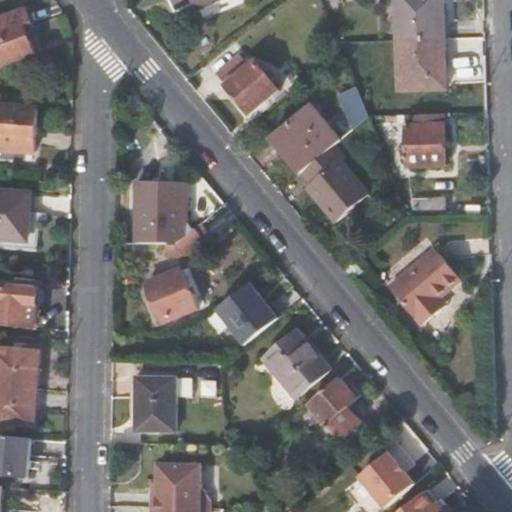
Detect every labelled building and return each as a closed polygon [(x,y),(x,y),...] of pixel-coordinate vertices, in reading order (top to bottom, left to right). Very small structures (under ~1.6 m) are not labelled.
[(199,11),(223,0),(173,0),(178,10),(196,3),(199,11)] [(398,0),(400,41),(442,40),(441,14),(446,13),(445,0),(398,0)] [(0,67),(35,56),(34,51),(40,49),(27,10),(0,19),(0,67)] [(451,13),(446,13),(441,14),(442,40),(452,39),(451,13)] [(452,64),(452,39),(442,40),(442,64),(447,64),(452,64)] [(448,92),(447,64),(442,64),(442,40),(400,41),(402,93),(448,92)] [(255,61),(249,66),(239,55),(217,74),(253,117),(282,93),(255,61)] [(339,95),(350,135),(370,117),(367,111),(357,86),(339,95)] [(305,172),(306,173),(338,145),(344,140),(312,103),(275,136),(305,172)] [(0,150),(35,153),(39,109),(0,105),(0,150)] [(448,168),(446,114),(407,116),(410,169),(448,168)] [(349,156),(338,145),(306,173),(317,184),(332,201),(326,205),(342,222),(373,194),(344,161),(349,156)] [(136,232),(136,246),(177,247),(192,233),(185,225),(186,191),(180,183),(159,183),(159,190),(141,190),(140,231),(136,232)] [(312,189),(326,205),(332,201),(317,184),(312,189)] [(0,238),(29,241),(33,195),(0,192),(0,238)] [(414,201),(414,217),(450,215),(449,199),(414,201)] [(215,241),(202,225),(192,233),(177,247),(190,263),(215,241)] [(427,327),(444,313),(436,304),(443,299),(463,281),(437,252),(394,289),(427,327)] [(358,261),(346,271),(354,280),(366,270),(358,261)] [(164,324),(198,311),(181,270),(148,284),(164,324)] [(0,326),(38,329),(41,287),(0,283),(0,326)] [(267,311),(260,302),(260,296),(252,286),(219,312),(247,347),(284,318),(274,306),(267,311)] [(451,308),(443,299),(436,304),(444,313),(451,308)] [(300,401),(333,371),(300,332),(266,361),(300,401)] [(0,349),(0,386),(39,390),(43,353),(0,349)] [(179,397),(194,398),(195,380),(138,379),(137,432),(178,433),(179,397)] [(311,407),(341,441),(361,425),(362,424),(349,408),(357,401),(341,381),(311,407)] [(0,424),(35,428),(39,390),(0,386),(0,424)] [(367,433),(361,425),(341,441),(347,449),(367,433)] [(295,438),(286,428),(258,452),(266,461),(295,438)] [(0,476),(30,479),(34,441),(0,438),(0,476)] [(415,487),(389,455),(360,480),(386,511),(415,487)] [(153,489),(152,511),(203,511),(205,465),(161,464),(160,479),(160,489),(153,489)] [(403,511),(444,511),(443,511),(448,507),(442,501),(435,508),(424,496),(403,511)]
